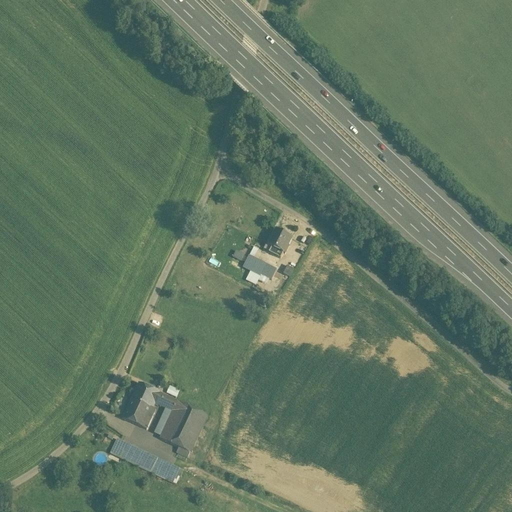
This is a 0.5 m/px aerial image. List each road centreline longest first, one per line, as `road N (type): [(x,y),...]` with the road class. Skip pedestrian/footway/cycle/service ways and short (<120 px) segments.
road 1 (motorway): [(179,0),(511,312)]
road 2 (motorway): [(511,277),(215,0)]
road 3 (residential): [(216,165),(98,413),(55,458),(0,493)]
road 4 (unclassified): [(511,395),(321,231),(216,165)]
road 5 (unclassified): [(265,0),(216,165)]
